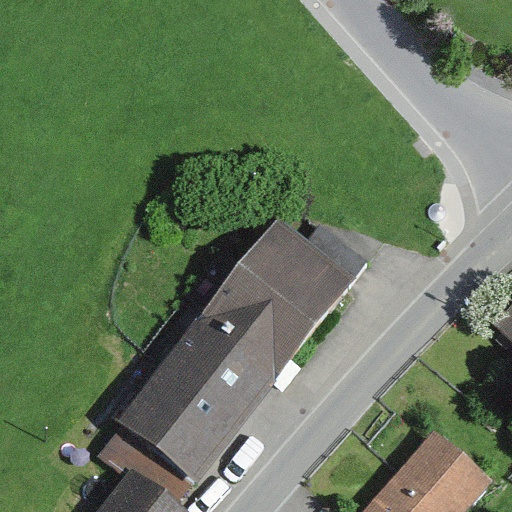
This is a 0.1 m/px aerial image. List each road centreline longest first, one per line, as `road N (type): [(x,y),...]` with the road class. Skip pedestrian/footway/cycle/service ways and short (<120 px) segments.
road 1 (residential): [(254,511),(511,232)]
road 2 (residential): [(511,153),(353,0)]
